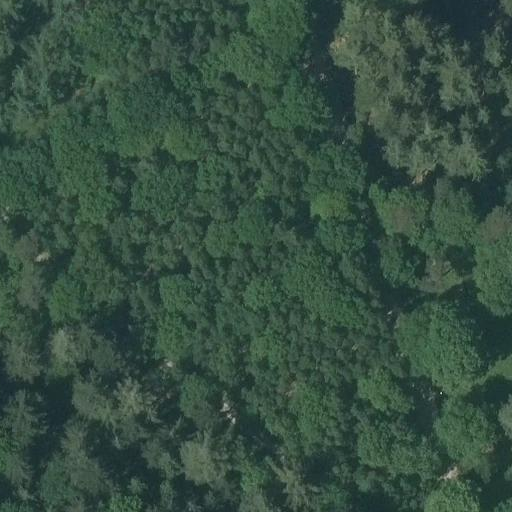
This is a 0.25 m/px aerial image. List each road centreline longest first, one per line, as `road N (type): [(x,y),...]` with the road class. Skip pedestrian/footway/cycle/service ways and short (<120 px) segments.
road 1 (track): [(288,0),(451,511)]
road 2 (track): [(0,229),(288,460)]
road 3 (track): [(294,19),(372,23),(511,56)]
